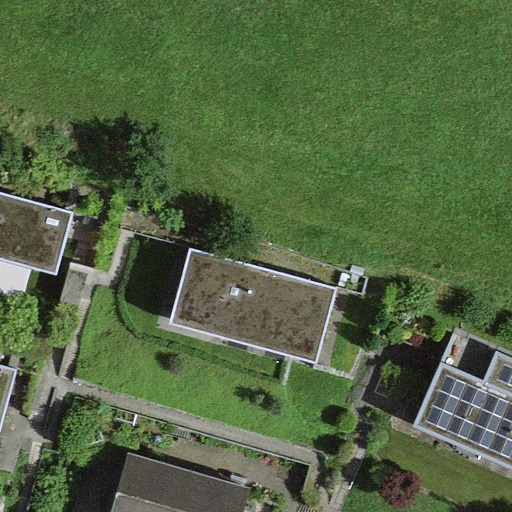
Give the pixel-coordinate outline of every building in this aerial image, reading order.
[(71,220),(0,200),(0,266),(54,281),(71,220)] [(333,291),(193,253),(172,328),(312,366),(333,291)] [(482,388),(441,371),(413,436),(511,478),(511,363),(496,356),(482,388)] [(0,428),(14,377),(0,373),(0,428)] [(245,511),(251,491),(130,459),(115,511),(245,511)]
